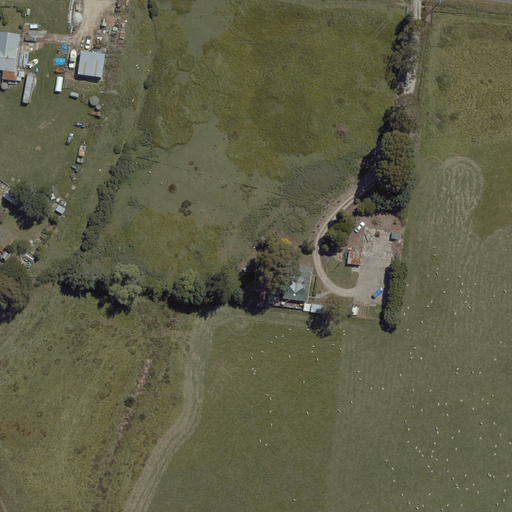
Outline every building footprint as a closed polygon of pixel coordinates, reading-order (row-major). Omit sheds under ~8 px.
[(0,72),(3,73),(2,81),(22,83),(23,73),(15,72),(18,47),(0,44),(0,72)] [(105,56),(81,54),(79,78),(103,80),(105,56)] [(35,75),(26,73),(22,104),(31,105),(35,75)] [(11,187),(3,198),(18,209),(26,198),(11,187)] [(362,255),(343,254),(342,263),(362,265),(362,255)] [(313,268),(282,266),(279,301),(310,303),(313,268)] [(320,306),(304,304),(303,311),(319,313),(320,306)] [(363,307),(351,307),(351,316),(363,316),(363,307)]
